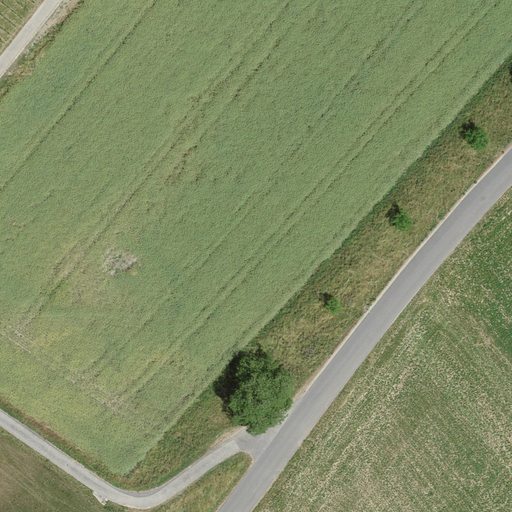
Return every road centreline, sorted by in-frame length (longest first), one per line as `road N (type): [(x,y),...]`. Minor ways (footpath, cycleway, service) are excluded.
road 1 (tertiary): [(235,511),(409,283),(511,167)]
road 2 (track): [(0,418),(127,500),(167,492),(240,441),(283,448)]
